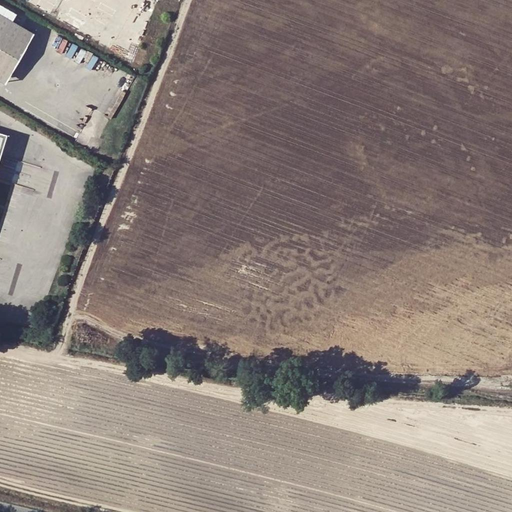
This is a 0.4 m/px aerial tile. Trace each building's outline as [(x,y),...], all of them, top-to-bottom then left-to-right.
[(0,0),(0,7),(10,13),(14,6),(3,0),(0,0)] [(0,31),(10,13),(0,7),(0,31)] [(0,73),(5,77),(33,26),(10,13),(0,31),(0,73)] [(151,22),(142,18),(133,41),(142,46),(151,22)] [(0,170),(11,134),(0,130),(0,170)]
